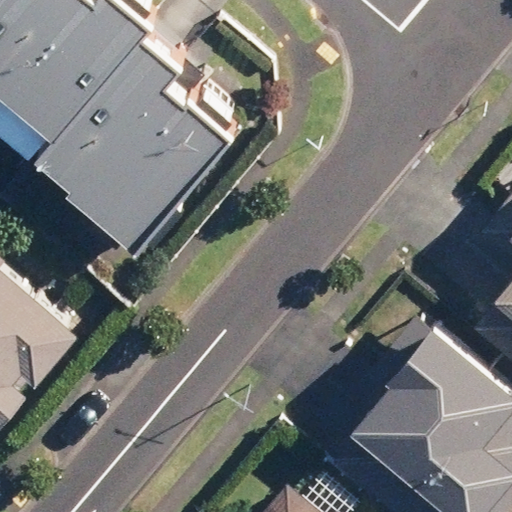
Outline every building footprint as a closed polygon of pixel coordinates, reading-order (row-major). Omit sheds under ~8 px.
[(145,0),(0,0),(0,117),(139,234),(258,94),(145,0)] [(511,199),(475,241),(511,273),(511,199)] [(0,228),(0,373),(70,281),(0,228)] [(511,511),(511,376),(422,296),(332,396),(462,511),(511,511)] [(337,511),(300,478),(269,511),(337,511)]
